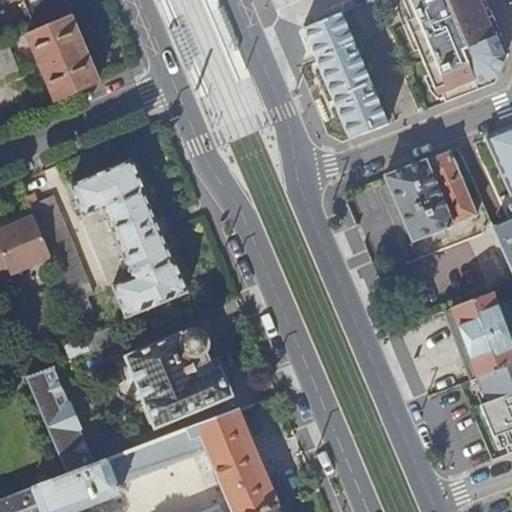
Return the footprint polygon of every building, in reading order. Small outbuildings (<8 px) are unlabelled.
[(23,0),(36,31),(72,16),(64,0),(23,0)] [(266,0),(273,17),(309,2),(313,0),(266,0)] [(405,0),(410,11),(419,7),(416,0),(405,0)] [(407,18),(434,82),(439,80),(447,98),(496,78),(509,46),(497,19),(491,21),(481,0),(405,0),(416,0),(419,7),(410,11),(412,15),(407,18)] [(481,0),(491,21),(497,19),(488,0),(481,0)] [(304,26),(352,135),(390,120),(342,10),(304,26)] [(85,48),(72,16),(36,31),(27,35),(55,101),(99,82),(85,48)] [(0,46),(0,76),(19,68),(8,43),(0,46)] [(511,128),(487,139),(511,194),(499,199),(509,222),(511,228),(511,253),(505,257),(511,272),(511,128)] [(385,178),(413,244),(477,217),(450,153),(385,178)] [(133,162),(72,187),(85,219),(105,211),(133,279),(114,287),(127,319),(188,293),(175,262),(173,262),(156,221),(145,194),(146,194),(133,162)] [(72,304),(86,298),(95,294),(56,199),(41,204),(38,197),(29,200),(36,218),(53,258),(72,304)] [(0,279),(53,258),(36,218),(0,232),(0,279)] [(493,230),(505,257),(511,253),(511,228),(509,222),(493,230)] [(446,312),(473,382),(478,380),(511,366),(511,303),(499,309),(493,294),(446,312)] [(74,309),(78,318),(92,312),(86,298),(72,304),(74,309)] [(78,320),(78,318),(74,309),(67,313),(71,323),(78,320)] [(93,354),(116,345),(109,329),(86,338),(93,354)] [(183,335),(181,336),(128,359),(157,427),(231,396),(223,376),(221,370),(212,374),(203,354),(206,351),(208,349),(209,346),(209,342),(208,341),(208,338),(206,335),(205,334),(203,332),(200,330),(197,330),(193,330),(190,330),(187,331),(185,333),(183,335)] [(70,477),(93,467),(78,430),(79,430),(69,406),(68,406),(61,391),(74,387),(76,384),(77,382),(78,380),(78,378),(78,375),(73,361),(39,374),(39,375),(28,378),(64,462),(70,477)] [(511,366),(478,380),(483,393),(485,393),(489,404),(483,406),(480,407),(483,414),(492,439),(495,438),(502,435),(507,447),(504,448),(507,456),(511,453),(511,366)] [(485,393),(483,393),(479,395),(483,406),(489,404),(485,393)] [(234,511),(265,511),(278,507),(253,447),(238,412),(93,467),(70,477),(41,487),(0,503),(0,502),(0,511),(74,511),(120,495),(120,494),(124,492),(123,488),(118,490),(117,487),(208,452),(234,511)] [(495,438),(500,450),(504,448),(507,447),(502,435),(495,438)] [(41,487),(70,477),(64,462),(36,474),(41,487)]
